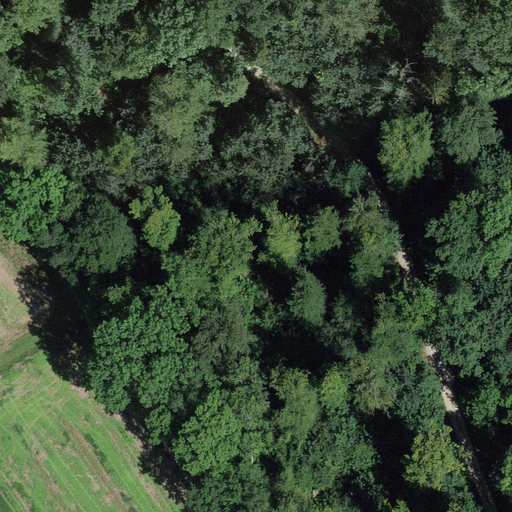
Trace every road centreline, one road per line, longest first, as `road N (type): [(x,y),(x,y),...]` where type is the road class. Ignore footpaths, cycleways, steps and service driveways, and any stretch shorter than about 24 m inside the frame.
road 1 (track): [(500,511),(411,298),(246,269),(144,284),(84,318)]
road 2 (track): [(411,298),(387,204),(338,140),(172,0)]
road 3 (track): [(210,511),(0,204)]
